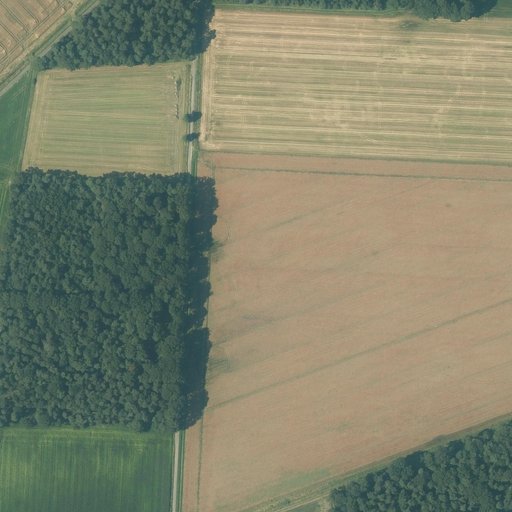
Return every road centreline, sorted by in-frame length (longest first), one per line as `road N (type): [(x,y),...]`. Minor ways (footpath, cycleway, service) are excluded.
road 1 (track): [(174,511),(197,0)]
road 2 (track): [(273,511),(511,426)]
road 3 (track): [(390,13),(196,5)]
road 4 (track): [(101,0),(0,96)]
